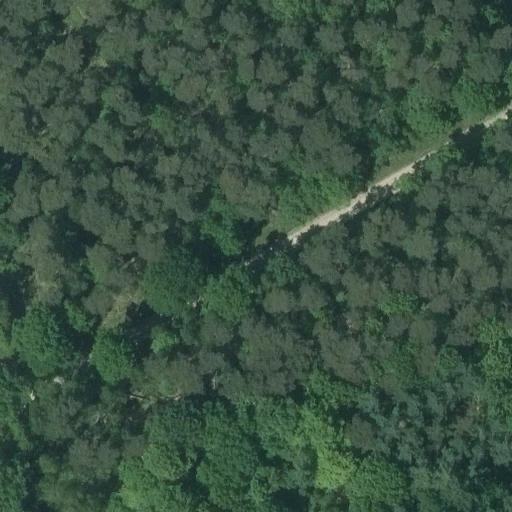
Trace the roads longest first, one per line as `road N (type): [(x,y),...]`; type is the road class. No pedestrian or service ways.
road 1 (track): [(355,511),(281,247)]
road 2 (track): [(35,393),(0,264)]
